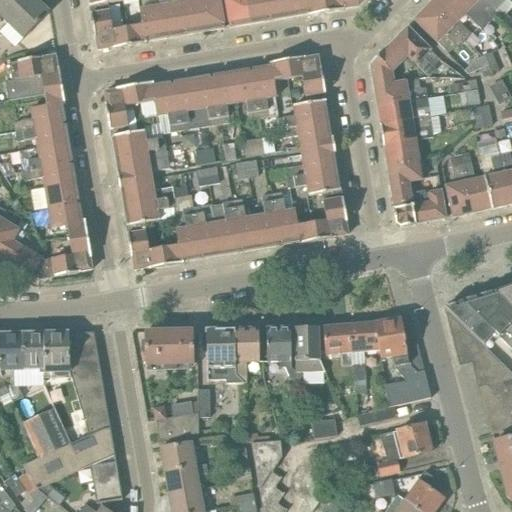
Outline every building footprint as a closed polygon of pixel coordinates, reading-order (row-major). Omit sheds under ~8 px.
[(0,30),(6,24),(29,0),(1,0),(0,2),(0,30)] [(50,14),(35,0),(29,0),(6,24),(23,41),(50,14)] [(185,36),(178,0),(168,0),(169,6),(159,7),(165,39),(185,36)] [(203,33),(198,1),(189,2),(188,0),(178,0),(185,36),(203,33)] [(203,0),(198,1),(203,33),(223,29),(218,0),(203,0)] [(250,25),(245,0),(223,0),(229,29),(250,25)] [(245,0),(250,25),(269,21),(265,0),(245,0)] [(288,18),(285,0),(265,0),(269,21),(288,18)] [(308,15),(305,0),(285,0),(288,18),(308,15)] [(305,0),(308,15),(308,18),(340,12),(338,0),(305,0)] [(338,0),(340,12),(344,11),(344,10),(358,8),(365,0),(338,0)] [(465,15),(448,0),(435,0),(428,8),(463,42),(470,35),(457,23),(465,15)] [(448,0),(465,15),(478,28),(492,14),(479,1),(478,1),(476,0),(448,0)] [(107,5),(91,7),(91,8),(89,8),(95,40),(96,39),(98,51),(110,49),(110,51),(122,49),(119,32),(112,33),(107,5)] [(165,39),(159,7),(140,11),(143,28),(145,45),(146,45),(146,42),(165,39)] [(463,42),(428,8),(414,22),(437,44),(444,37),(457,49),(463,42)] [(511,21),(506,16),(500,22),(506,28),(511,22),(511,21)] [(145,45),(143,28),(119,32),(122,49),(145,45)] [(407,29),(393,43),(407,57),(406,57),(428,78),(435,71),(423,58),(430,51),(407,29)] [(393,85),(393,84),(391,73),(406,57),(407,57),(393,43),(385,52),(384,50),(369,66),(371,68),(374,88),(393,85)] [(483,56),(487,67),(494,64),(490,54),(483,56)] [(46,107),(62,104),(64,103),(58,68),(57,69),(55,55),(42,57),(42,56),(10,62),(13,81),(40,76),(46,107)] [(491,76),(487,67),(483,56),(474,60),(464,72),(468,76),(481,70),(484,79),(491,76)] [(305,59),(293,61),(296,80),(302,79),(306,105),(325,102),(326,102),(320,71),(319,71),(317,59),(305,61),(305,59)] [(296,80),(293,61),(269,65),(269,67),(272,84),(273,84),(296,80)] [(494,64),(487,67),(491,76),(498,73),(494,64)] [(272,84),(269,67),(250,70),(258,118),(268,116),(265,99),(276,98),(273,84),(272,84)] [(258,118),(250,70),(230,73),(235,104),(245,102),(248,120),(258,118)] [(235,104),(230,73),(210,77),(219,124),(229,123),(226,106),(235,104)] [(219,124),(210,77),(191,80),(198,128),(219,124)] [(198,128),(191,80),(171,83),(179,131),(198,128)] [(468,82),(470,93),(478,91),(476,81),(468,82)] [(378,108),(426,100),(425,90),(408,93),(406,82),(393,84),(393,85),(374,88),(378,108)] [(179,131),(171,83),(153,86),(158,117),(167,115),(170,132),(179,131)] [(498,106),(509,100),(501,83),(490,89),(498,106)] [(128,89),(131,106),(152,103),(154,117),(158,117),(153,86),(152,84),(128,89)] [(461,92),(460,84),(447,85),(448,93),(461,92)] [(129,136),(129,135),(125,107),(131,106),(128,89),(116,91),(117,92),(104,94),(106,107),(105,107),(111,139),(112,139),(129,136)] [(479,99),(478,91),(470,93),(465,93),(466,101),(479,99)] [(381,127),(429,119),(426,100),(378,108),(381,127)] [(325,102),(306,105),(293,108),(294,117),(276,120),(278,130),(328,122),(325,102)] [(62,104),(46,107),(30,110),(32,118),(14,122),(15,131),(65,123),(62,104)] [(483,119),(490,117),(488,107),(481,109),(483,119)] [(472,110),(474,120),(482,119),(480,108),(472,110)] [(511,110),(499,113),(501,121),(511,118),(511,110)] [(490,117),(483,119),(485,128),(492,127),(490,117)] [(429,119),(381,127),(380,128),(384,148),(416,142),(433,139),(429,119)] [(482,119),(474,120),(476,130),(484,128),(482,119)] [(328,122),(278,130),(279,140),(298,137),(300,149),(333,143),(332,139),(331,139),(328,122)] [(65,123),(15,131),(17,141),(35,138),(37,150),(68,145),(65,123)] [(495,140),(506,138),(504,130),(494,132),(495,140)] [(129,136),(112,139),(115,157),(166,148),(164,139),(145,142),(144,133),(129,135),(129,136)] [(245,157),(264,154),(262,140),(243,143),(245,157)] [(416,142),(384,148),(387,167),(419,162),(416,142)] [(20,162),(22,172),(72,163),(68,145),(37,150),(19,153),(20,162)] [(236,160),(233,145),(223,146),(226,162),(236,160)] [(166,148),(115,157),(118,176),(117,176),(117,180),(119,187),(135,184),(134,177),(151,174),(169,171),(167,158),(166,148)] [(203,151),(205,165),(215,163),(213,149),(203,151)] [(286,179),(336,170),(333,154),(335,153),(334,150),(282,159),(286,179)] [(205,165),(203,151),(193,153),(195,167),(205,165)] [(492,210),(485,179),(477,181),(471,154),(460,156),(473,214),(492,210)] [(2,156),(0,156),(0,173),(4,180),(14,174),(2,156)] [(473,214),(460,156),(450,158),(456,185),(446,188),(453,219),(473,214)] [(501,158),(511,206),(511,205),(511,161),(511,156),(501,158)] [(439,158),(431,159),(432,169),(437,168),(440,162),(439,158)] [(511,206),(501,158),(492,160),(495,177),(485,179),(492,210),(511,206)] [(256,161),(246,163),(249,179),(259,177),(256,161)] [(419,162),(387,167),(390,184),(408,182),(422,180),(419,162)] [(72,163),(22,172),(23,182),(42,178),(44,187),(75,182),(72,163)] [(249,179),(246,163),(236,165),(238,181),(249,179)] [(206,170),(209,186),(219,184),(216,168),(206,170)] [(209,186),(206,170),(196,172),(199,188),(209,186)] [(336,170),(286,179),(288,189),(306,186),(308,195),(321,193),(320,192),(339,189),(336,170)] [(123,207),(173,198),(172,188),(154,191),(152,181),(151,174),(134,177),(135,184),(119,187),(119,191),(121,191),(123,207)] [(75,182),(44,187),(47,207),(79,202),(75,182)] [(408,182),(390,184),(394,207),(403,205),(401,197),(410,195),(410,192),(408,182)] [(296,225),(299,243),(300,246),(334,240),(334,238),(347,236),(345,224),(347,223),(341,190),(339,191),(339,189),(320,192),(321,193),(325,220),(297,225),(296,225)] [(403,205),(394,207),(395,211),(394,211),(396,225),(400,229),(415,226),(415,224),(425,223),(423,205),(426,205),(425,195),(424,190),(410,192),(410,195),(401,197),(403,205)] [(423,205),(425,223),(446,219),(442,192),(425,195),(426,205),(423,205)] [(272,195),(280,246),(299,243),(296,225),(297,225),(295,210),(284,212),(281,193),(272,195)] [(255,217),(261,250),(280,246),(272,195),(262,197),(265,215),(255,217)] [(127,227),(145,224),(145,223),(159,221),(157,211),(175,208),(173,198),(123,207),(127,227)] [(232,202),(241,253),(261,250),(255,217),(245,218),(242,200),(232,202)] [(66,224),(82,222),(79,202),(47,207),(51,228),(67,225),(66,224)] [(213,207),(221,257),(241,253),(232,202),(222,203),(222,206),(213,207)] [(192,208),(201,260),(221,257),(213,207),(212,205),(192,208)] [(179,245),(182,263),(201,260),(192,208),(182,210),(186,229),(176,230),(178,245),(179,245)] [(11,240),(12,241),(19,230),(1,220),(0,221),(0,256),(1,257),(11,240)] [(21,221),(17,227),(24,232),(28,226),(21,221)] [(45,260),(47,279),(79,273),(79,272),(92,270),(90,256),(84,222),(82,222),(66,224),(67,225),(72,256),(45,260)] [(147,271),(158,269),(182,265),(182,263),(179,245),(178,245),(155,249),(149,250),(145,224),(127,227),(125,228),(130,253),(131,260),(132,260),(134,272),(147,270),(147,271)] [(12,241),(11,240),(1,257),(40,280),(47,279),(45,260),(19,245),(25,234),(19,230),(12,241)] [(511,286),(495,293),(511,310),(511,286)] [(465,303),(494,333),(511,349),(511,310),(495,293),(465,303)] [(494,333),(465,303),(445,309),(449,313),(482,346),(494,333)] [(482,346),(449,313),(447,315),(453,340),(467,336),(474,361),(493,356),(482,346)] [(376,324),(380,350),(382,359),(392,357),(394,368),(405,381),(386,386),(389,409),(431,399),(410,319),(376,324)] [(350,327),(352,353),(380,350),(376,324),(350,327)] [(352,353),(350,327),(323,329),(325,355),(352,353)] [(279,362),(279,368),(291,367),(291,365),(291,330),(266,331),(267,362),(279,362)] [(296,372),(300,375),(324,374),(323,368),(320,361),(319,330),(295,330),(296,372)] [(235,375),(235,369),(234,331),(206,332),(207,381),(226,381),(226,384),(243,384),(235,375)] [(259,331),(234,331),(235,369),(247,369),(247,363),(259,362),(259,331)] [(69,334),(69,351),(95,346),(93,333),(69,334)] [(191,333),(145,333),(146,366),(164,366),(164,370),(172,370),(172,366),(192,365),(191,333)] [(43,335),(44,373),(69,373),(69,363),(69,351),(69,334),(43,335)] [(0,377),(8,394),(11,401),(22,396),(12,376),(12,370),(22,370),(21,335),(0,335),(0,377)] [(43,335),(21,335),(22,370),(39,370),(39,373),(44,373),(43,335)] [(460,365),(474,361),(467,336),(453,340),(460,365)] [(69,351),(69,363),(97,358),(95,346),(69,351)] [(477,374),(503,367),(493,356),(474,361),(477,374)] [(69,363),(69,373),(69,375),(99,370),(97,358),(69,363)] [(354,387),(366,386),(364,367),(352,368),(354,387)] [(480,386),(511,377),(511,375),(503,367),(477,374),(480,386)] [(99,370),(69,375),(73,386),(101,382),(99,370)] [(302,376),(300,375),(296,372),(295,371),(289,378),(288,379),(297,384),(302,376)] [(0,398),(4,407),(12,403),(11,401),(8,394),(0,377),(0,398)] [(508,391),(511,403),(511,405),(511,377),(480,386),(483,398),(508,391)] [(101,382),(73,386),(77,398),(103,394),(101,382)] [(22,396),(11,401),(12,403),(38,460),(70,445),(44,387),(22,396)] [(198,414),(198,419),(209,419),(209,391),(198,391),(198,403),(198,414)] [(486,409),(511,403),(508,391),(483,398),(486,409)] [(103,394),(77,398),(80,410),(105,405),(103,394)] [(173,418),(193,415),(191,404),(191,403),(171,406),(173,418)] [(511,405),(511,403),(486,409),(489,421),(511,414),(511,405)] [(105,405),(80,410),(84,422),(107,418),(105,405)] [(166,420),(164,408),(154,410),(156,421),(166,420)] [(198,419),(198,414),(193,415),(173,418),(166,420),(156,421),(160,441),(198,435),(198,419)] [(511,414),(489,421),(493,436),(511,430),(511,414)] [(107,418),(84,422),(89,436),(101,430),(109,429),(107,418)] [(311,441),(337,437),(335,420),(309,424),(311,441)] [(380,479),(400,475),(397,462),(433,452),(426,425),(381,437),(388,462),(377,465),(380,479)] [(85,438),(87,453),(112,443),(109,429),(101,430),(89,436),(85,438)] [(257,435),(245,436),(245,444),(258,443),(257,435)] [(48,486),(89,467),(87,453),(85,438),(70,445),(38,460),(23,466),(27,474),(36,491),(48,486)] [(511,439),(491,445),(507,499),(511,495),(511,439)] [(87,453),(89,467),(114,456),(112,443),(87,453)] [(161,449),(165,472),(196,467),(192,444),(161,449)] [(252,446),(260,492),(273,473),(281,460),(280,444),(252,446)] [(229,452),(231,461),(247,458),(245,449),(229,452)] [(304,486),(317,470),(313,454),(295,479),(304,486)] [(247,458),(231,461),(232,471),(249,468),(247,458)] [(89,467),(91,479),(117,475),(115,463),(89,467)] [(196,467),(165,472),(169,496),(200,491),(196,467)] [(234,483),(251,480),(249,468),(232,471),(234,483)] [(307,500),(321,483),(317,470),(304,486),(299,494),(307,500)] [(263,507),(277,489),(283,480),(273,473),(260,492),(263,507)] [(36,491),(27,474),(18,479),(28,495),(36,491)] [(117,475),(91,479),(94,492),(119,488),(117,475)] [(25,493),(14,476),(4,483),(7,488),(9,487),(16,499),(25,493)] [(418,482),(404,501),(420,511),(436,511),(445,500),(429,490),(432,486),(422,478),(419,483),(418,482)] [(391,480),(382,482),(385,497),(395,495),(391,480)] [(385,497),(382,482),(372,485),(375,500),(385,497)] [(321,483),(307,500),(303,508),(308,511),(315,511),(325,498),(321,483)] [(48,486),(36,491),(46,498),(58,507),(65,498),(48,486)] [(119,488),(94,492),(96,506),(122,501),(119,488)] [(277,489),(263,507),(264,511),(274,511),(279,505),(286,495),(277,489)] [(36,491),(28,495),(33,502),(24,510),(26,511),(35,511),(46,498),(36,491)] [(171,511),(203,511),(200,491),(169,496),(171,511)] [(238,496),(240,507),(255,505),(253,494),(238,496)] [(333,496),(327,504),(337,511),(340,511),(345,506),(333,496)] [(420,511),(404,501),(396,511),(389,507),(385,511),(420,511)]
